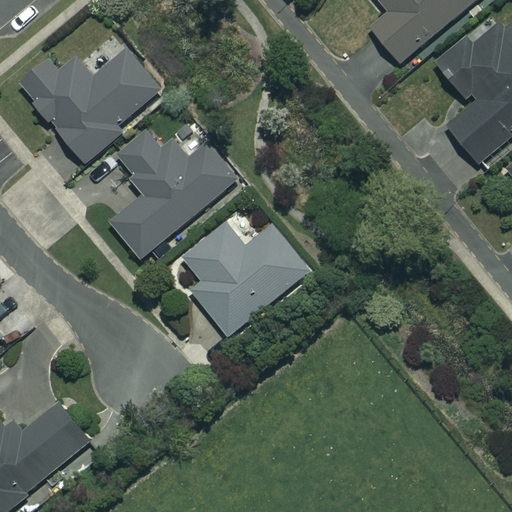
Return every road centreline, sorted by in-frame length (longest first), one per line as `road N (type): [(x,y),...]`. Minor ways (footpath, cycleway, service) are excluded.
road 1 (residential): [(274,0),(511,285)]
road 2 (residential): [(0,225),(142,378)]
